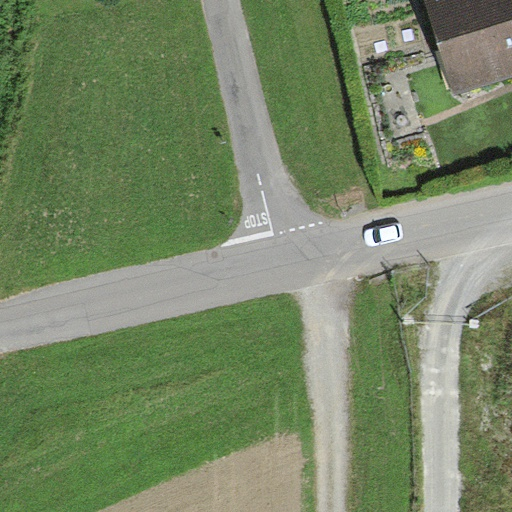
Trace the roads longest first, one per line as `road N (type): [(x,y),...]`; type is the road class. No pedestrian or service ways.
road 1 (track): [(438,511),(444,322),(477,219)]
road 2 (unclassified): [(282,262),(0,329)]
road 3 (residential): [(282,262),(220,0)]
road 4 (unclassified): [(511,211),(282,262)]
